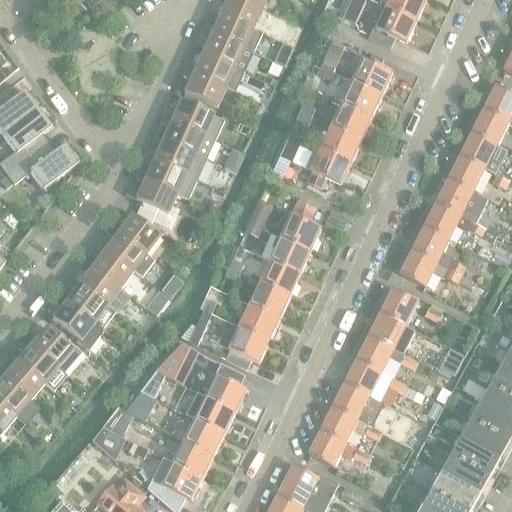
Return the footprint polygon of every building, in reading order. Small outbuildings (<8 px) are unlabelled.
[(89,0),(86,3),(90,11),(99,3),(95,0),(89,0)] [(218,0),(226,3),(220,16),(252,32),(261,12),(235,0),(218,0)] [(235,0),(261,12),(266,0),(235,0)] [(355,27),(367,0),(366,0),(352,0),(343,22),(355,27)] [(392,0),(388,10),(417,23),(427,1),(424,0),(392,0)] [(412,34),(417,23),(388,10),(377,33),(373,31),(368,42),(391,52),(396,41),(407,46),(408,43),(410,43),(413,35),(412,34)] [(204,25),(201,32),(243,51),(244,50),(253,54),(262,36),(252,32),(220,16),(214,30),(204,25)] [(208,42),(202,56),(234,71),(243,51),(201,32),(198,38),(208,42)] [(333,44),(321,70),(333,75),(345,49),(333,44)] [(282,46),(274,64),(283,68),(285,69),(293,51),(292,50),(282,46)] [(346,47),(337,74),(353,79),(362,53),(346,47)] [(186,64),(183,71),(225,90),(234,71),(202,56),(196,69),(186,64)] [(373,57),(369,64),(380,69),(384,62),(373,57)] [(364,62),(353,85),(383,98),(393,75),(380,69),(369,64),(364,62)] [(329,84),(333,75),(321,70),(317,78),(329,84)] [(6,71),(0,75),(0,83),(2,86),(12,78),(6,71)] [(216,110),(225,90),(183,71),(180,77),(190,82),(183,95),(216,110)] [(317,84),(308,80),(304,90),(307,91),(311,93),(313,93),(317,84)] [(348,96),(343,107),(373,121),(383,98),(353,85),(344,81),(339,92),(348,96)] [(511,96),(497,89),(485,113),(510,125),(511,121),(511,96)] [(0,135),(2,138),(37,112),(24,93),(14,100),(7,91),(0,96),(0,135)] [(164,112),(161,119),(214,143),(223,123),(180,103),(173,117),(164,112)] [(305,107),(301,115),(313,120),(316,112),(305,107)] [(343,107),(333,129),(362,143),(373,121),(343,107)] [(51,130),(37,112),(2,138),(14,155),(0,165),(0,169),(6,177),(48,146),(41,137),(51,130)] [(485,113),(473,136),(498,149),(510,125),(485,113)] [(309,129),(313,120),(301,115),(297,124),(309,129)] [(168,129),(161,143),(205,163),(214,143),(161,119),(158,125),(168,129)] [(333,129),(323,152),(352,165),(362,143),(333,129)] [(473,136),(461,160),(486,173),(496,178),(500,169),(490,164),(498,149),(473,136)] [(304,143),(291,137),(281,160),(293,166),(304,143)] [(146,151),(143,158),(196,182),(205,163),(161,143),(155,156),(146,151)] [(54,154),(48,146),(6,177),(6,178),(12,186),(13,187),(29,175),(42,193),(78,166),(64,147),(54,154)] [(352,165),(323,152),(312,147),(306,159),(317,164),(307,186),(324,193),(329,182),(342,188),(352,165)] [(231,151),(222,171),(234,176),(236,177),(245,157),(243,156),(231,151)] [(149,169),(143,182),(176,197),(186,202),(196,182),(143,158),(140,164),(149,169)] [(461,160),(449,183),(474,196),(482,181),(486,173),(461,160)] [(511,180),(511,175),(500,169),(496,178),(497,179),(510,185),(511,180)] [(12,186),(6,178),(0,181),(0,184),(6,191),(12,186)] [(506,193),(510,185),(497,179),(493,186),(506,193)] [(170,209),(176,197),(143,182),(137,195),(128,191),(125,198),(156,212),(151,223),(169,231),(178,212),(170,209)] [(449,183),(437,207),(462,220),(463,219),(474,196),(449,183)] [(260,203),(249,227),(261,233),(272,209),(260,203)] [(216,215),(220,206),(215,204),(211,213),(216,215)] [(298,205),(292,218),(309,226),(315,213),(298,205)] [(437,207),(425,230),(450,243),(458,228),(468,233),(472,225),(473,224),(463,219),(462,220),(437,207)] [(476,217),(473,224),(472,225),(486,232),(490,224),(476,217)] [(113,223),(109,229),(146,257),(160,239),(131,218),(122,230),(113,223)] [(322,232),(309,226),(292,218),(288,227),(278,223),(272,237),(311,255),(322,232)] [(468,233),(481,240),(486,232),(472,225),(468,233)] [(258,239),(261,233),(249,227),(246,234),(258,239)] [(113,241),(104,253),(133,274),(142,280),(154,263),(146,257),(109,229),(105,235),(113,241)] [(452,264),(454,260),(444,255),(450,243),(425,230),(413,254),(448,271),(452,264)] [(486,232),(481,240),(490,245),(493,246),(497,238),(495,236),(486,232)] [(262,259),(271,263),(301,277),(311,255),(272,237),(262,259)] [(87,258),(83,264),(120,292),(133,274),(104,253),(96,264),(87,258)] [(413,254),(401,278),(426,290),(433,277),(443,282),(444,280),(449,272),(448,271),(413,254)] [(511,262),(496,254),(494,259),(510,267),(511,262)] [(181,267),(188,273),(192,268),(194,265),(193,265),(187,260),(181,267)] [(233,262),(229,271),(240,276),(244,267),(233,262)] [(271,263),(261,286),(291,299),(301,277),(271,263)] [(87,275),(78,287),(107,309),(120,292),(83,264),(79,269),(87,275)] [(449,272),(462,279),(466,271),(452,264),(448,271),(449,272)] [(236,284),(240,276),(229,271),(225,279),(236,284)] [(449,272),(444,280),(458,287),(458,286),(462,279),(449,272)] [(462,279),(458,286),(469,291),(473,284),(462,279)] [(261,286),(251,308),(280,322),(291,299),(261,286)] [(61,292),(57,298),(94,326),(102,332),(115,315),(107,309),(78,287),(70,299),(61,292)] [(394,293),(381,317),(406,330),(419,305),(394,293)] [(94,326),(57,298),(53,304),(61,310),(52,322),(77,341),(75,344),(87,354),(103,333),(94,326)] [(209,303),(204,314),(212,317),(217,307),(209,303)] [(161,312),(151,304),(146,310),(157,318),(161,312)] [(251,308),(241,330),(270,344),(280,322),(251,308)] [(459,341),(465,328),(430,310),(425,320),(438,326),(436,329),(459,341)] [(197,350),(212,317),(204,314),(189,346),(197,350)] [(381,317),(369,340),(394,353),(405,358),(417,335),(406,330),(381,317)] [(35,341),(28,335),(23,340),(58,370),(67,378),(84,358),(66,343),(64,346),(45,330),(35,341)] [(270,344),(241,330),(240,333),(234,330),(231,337),(225,334),(218,350),(229,355),(225,363),(248,374),(253,363),(259,367),(270,344)] [(490,343),(483,339),(479,347),(485,351),(490,343)] [(27,352),(17,363),(44,387),(58,370),(23,340),(19,345),(27,352)] [(369,340),(357,364),(382,377),(394,353),(369,340)] [(183,348),(156,374),(157,375),(166,379),(170,382),(182,388),(183,388),(199,356),(189,351),(183,348)] [(464,359),(450,352),(437,375),(452,382),(464,359)] [(511,352),(502,370),(511,375),(511,352)] [(418,365),(405,359),(400,368),(413,375),(418,365)] [(0,367),(0,376),(30,403),(44,387),(17,363),(8,374),(0,367)] [(389,392),(393,382),(382,377),(357,364),(345,387),(381,406),(389,392)] [(223,370),(218,379),(207,401),(236,416),(247,393),(240,389),(244,380),(223,370)] [(511,375),(502,370),(492,388),(511,398),(511,375)] [(157,375),(142,395),(155,402),(166,379),(157,375)] [(0,405),(16,419),(30,403),(0,376),(0,405)] [(393,382),(389,392),(402,398),(402,397),(407,389),(393,382)] [(377,414),(381,406),(345,387),(333,411),(358,423),(365,410),(377,415),(377,414)] [(511,398),(492,388),(483,405),(511,421),(511,398)] [(407,389),(402,397),(421,407),(425,399),(407,389)] [(451,395),(443,390),(436,402),(445,406),(451,395)] [(136,403),(131,414),(144,421),(151,406),(139,400),(138,399),(136,403)] [(207,401),(196,423),(225,438),(236,416),(207,401)] [(436,423),(443,409),(434,404),(427,418),(436,423)] [(1,436),(16,419),(0,405),(0,436),(1,436)] [(511,421),(483,405),(473,422),(511,444),(511,421)] [(394,412),(381,406),(377,414),(389,421),(394,412)] [(120,411),(103,432),(123,442),(134,419),(127,415),(120,411)] [(353,434),(364,440),(365,438),(369,429),(333,411),(321,435),(346,448),(353,434)] [(398,444),(413,452),(425,428),(411,420),(398,444)] [(511,444),(473,422),(463,440),(502,462),(511,444)] [(196,423),(185,445),(214,460),(225,438),(196,423)] [(38,438),(26,428),(23,432),(35,442),(38,438)] [(365,438),(378,444),(382,436),(369,429),(365,438)] [(103,432),(93,444),(116,464),(126,443),(123,442),(103,432)] [(138,447),(137,448),(148,454),(152,446),(130,434),(126,441),(138,447)] [(334,472),(341,458),(351,464),(357,452),(346,448),(321,435),(309,459),(334,472)] [(429,436),(425,443),(434,448),(438,441),(429,436)] [(463,440),(453,457),(493,479),(502,462),(463,440)] [(185,445),(174,467),(203,481),(214,460),(185,445)] [(132,456),(143,462),(148,454),(137,448),(132,456)] [(357,452),(352,462),(366,469),(371,459),(357,452)] [(80,457),(54,487),(57,489),(62,494),(88,464),(80,457)] [(453,457),(443,475),(482,497),(493,479),(453,457)] [(192,505),(203,481),(174,467),(165,463),(150,495),(170,511),(180,511),(186,501),(192,505)] [(293,468),(277,499),(303,511),(318,481),(293,468)] [(443,475),(433,492),(468,511),(473,511),(482,497),(443,475)] [(99,507),(104,511),(137,511),(136,510),(144,501),(125,484),(116,495),(112,492),(99,507)] [(326,496),(339,503),(356,511),(384,511),(385,511),(345,491),(344,494),(331,487),(326,496)] [(468,511),(433,492),(424,509),(429,511),(468,511)] [(303,511),(277,499),(270,511),(303,511)] [(75,511),(63,501),(54,511),(75,511)]
